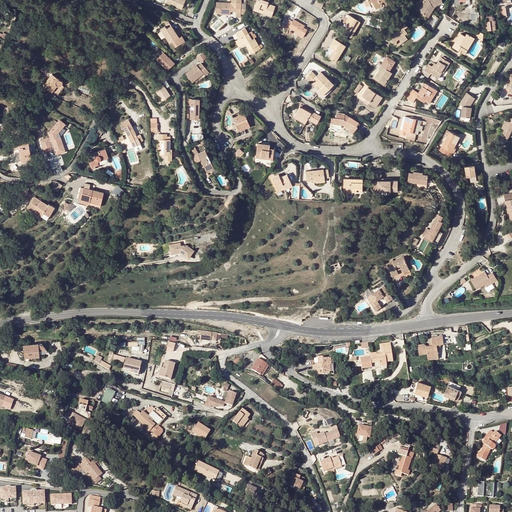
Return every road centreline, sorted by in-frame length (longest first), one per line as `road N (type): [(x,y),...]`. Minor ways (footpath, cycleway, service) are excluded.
road 1 (tertiary): [(274,324),(105,310),(0,321)]
road 2 (residential): [(182,93),(181,137),(202,185),(231,192),(238,180),(217,124),(222,101),(240,86)]
road 3 (residential): [(473,417),(352,401),(305,383),(265,343)]
road 4 (residential): [(368,153),(409,154),(452,181),(459,222),(430,277)]
road 5 (residential): [(119,62),(68,170),(40,181),(0,174)]
road 6 (residential): [(92,362),(137,390),(214,412),(228,412),(247,391)]
road 7 (residential): [(247,391),(291,432),(327,511)]
road 8 (residential): [(441,26),(368,153)]
road 9 (residential): [(267,117),(322,28),(320,15),(296,0)]
road 10 (tertiary): [(426,322),(340,332),(288,326)]
road 11 (residential): [(485,172),(487,240),(441,286)]
road 12 (residential): [(511,57),(478,115),(485,172)]
